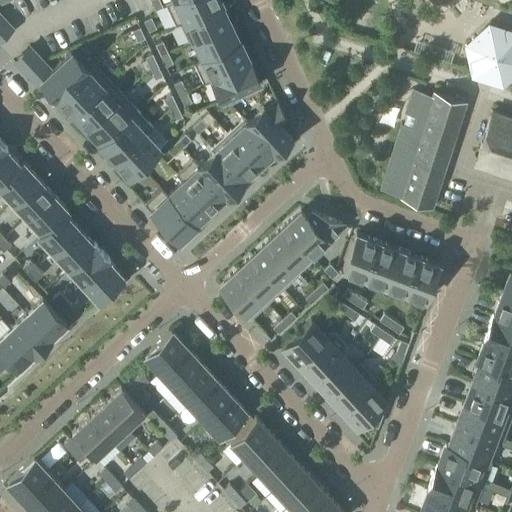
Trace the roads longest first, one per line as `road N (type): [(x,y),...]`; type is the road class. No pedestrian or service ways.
road 1 (residential): [(380,496),(470,242),(359,202),(330,151)]
road 2 (residential): [(184,289),(380,496)]
road 3 (residential): [(0,90),(184,289)]
road 4 (residential): [(184,289),(0,461)]
road 5 (residential): [(330,151),(184,289)]
road 6 (residential): [(259,0),(330,151)]
